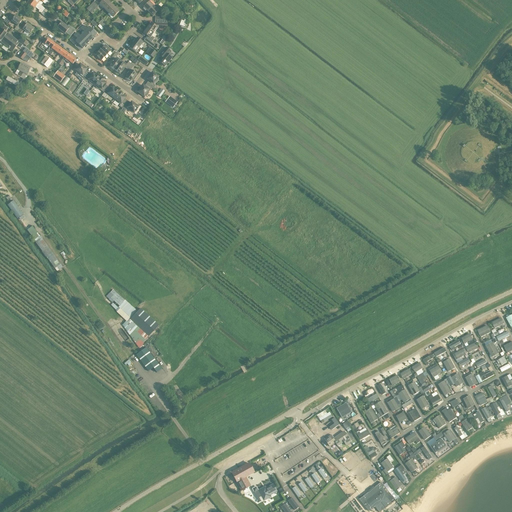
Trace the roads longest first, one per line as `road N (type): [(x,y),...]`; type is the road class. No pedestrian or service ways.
road 1 (track): [(241,365),(248,375),(489,240),(211,0)]
road 2 (unclassified): [(117,511),(511,293)]
road 3 (track): [(203,460),(28,207)]
